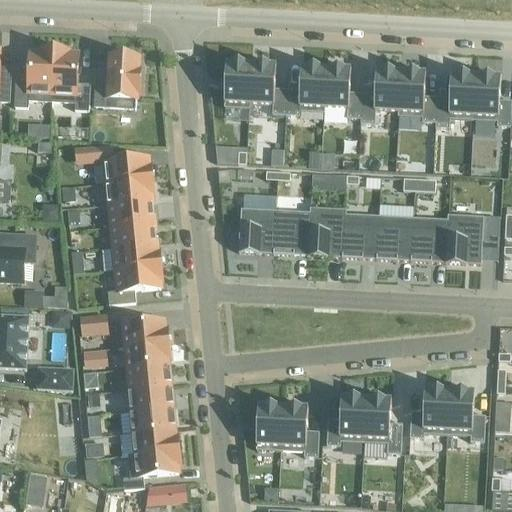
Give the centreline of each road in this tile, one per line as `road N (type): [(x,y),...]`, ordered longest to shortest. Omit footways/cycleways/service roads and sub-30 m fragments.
road 1 (residential): [(177,22),(511,36)]
road 2 (residential): [(211,367),(478,340),(489,307)]
road 3 (residential): [(201,293),(489,307)]
road 4 (residential): [(177,22),(201,293)]
road 5 (residential): [(0,12),(177,22)]
road 6 (residential): [(211,367),(226,511)]
